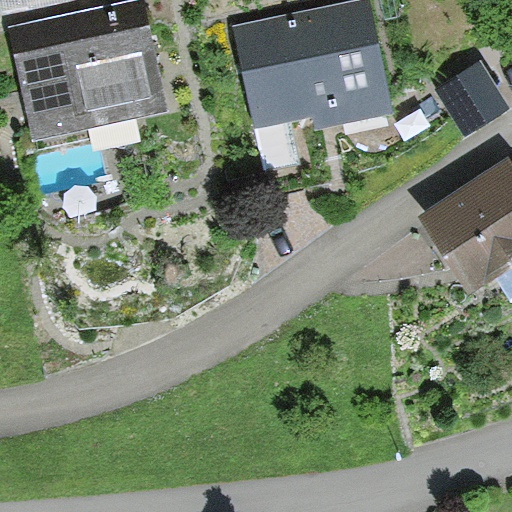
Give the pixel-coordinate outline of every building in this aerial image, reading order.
[(0,0),(0,17),(85,0),(0,0)] [(144,0),(137,0),(6,28),(30,141),(168,112),(144,0)] [(369,0),(355,0),(233,26),(255,129),(312,117),(315,129),(393,113),(369,0)] [(511,27),(499,40),(511,53),(511,27)] [(480,61),(435,90),(466,137),(511,108),(480,61)] [(511,162),(508,157),(418,216),(469,294),(511,265),(511,162)]
